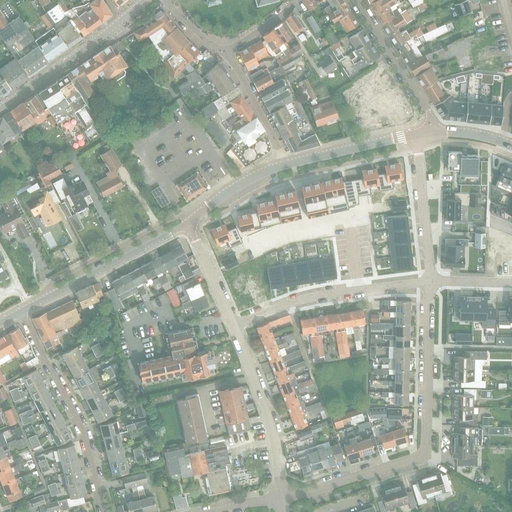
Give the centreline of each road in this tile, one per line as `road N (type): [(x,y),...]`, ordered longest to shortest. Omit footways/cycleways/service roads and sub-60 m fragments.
road 1 (residential): [(280,498),(424,453),(429,280)]
road 2 (residential): [(20,311),(82,429),(101,511)]
road 3 (residential): [(231,323),(307,297),(429,280)]
road 4 (secondary): [(20,311),(188,221)]
road 5 (residential): [(280,498),(268,418),(231,323)]
road 6 (secondary): [(142,0),(0,107)]
road 7 (residential): [(356,0),(428,111),(430,131)]
road 8 (residential): [(429,280),(413,133)]
road 9 (residential): [(223,50),(288,163)]
road 10 (secondary): [(288,163),(413,133)]
